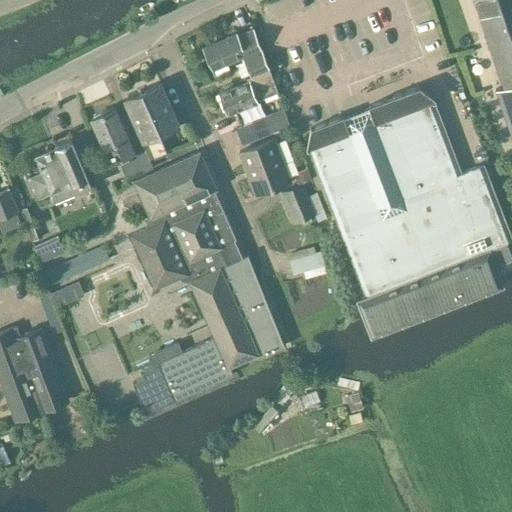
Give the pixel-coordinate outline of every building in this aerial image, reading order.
[(507,0),(475,0),(505,86),(497,89),(511,134),(511,0),(508,1),(507,0)] [(250,75),(269,67),(253,29),(238,35),(237,32),(203,47),(212,68),(242,56),(250,75)] [(257,99),(279,91),(270,69),(248,77),(249,80),(220,92),(229,113),(258,101),(257,99)] [(159,132),(179,123),(161,83),(124,100),(150,158),(167,150),(159,132)] [(495,265),(511,258),(511,257),(506,241),(511,239),(483,163),(460,172),(433,100),(434,100),(434,97),(419,86),(368,105),(369,108),(343,118),(342,115),(310,127),(306,146),(307,148),(309,147),(365,295),(356,298),(370,335),(503,284),(495,265)] [(93,116),(91,117),(104,147),(117,141),(123,155),(135,150),(116,106),(104,111),(102,110),(95,113),(93,116)] [(264,117),(252,122),(258,137),(270,132),(291,124),(285,108),(264,116),(264,117)] [(55,200),(91,186),(72,137),(55,144),(56,146),(35,155),(42,171),(32,176),(40,196),(52,191),(55,200)] [(274,137),(239,150),(256,194),(291,180),(274,137)] [(120,164),(126,176),(142,168),(143,171),(153,166),(145,150),(134,155),(135,157),(120,164)] [(154,223),(132,233),(144,261),(148,270),(155,286),(187,272),(215,335),(182,350),(178,341),(149,354),(153,363),(141,368),(145,376),(132,382),(140,400),(144,408),(146,412),(168,402),(177,398),(232,373),(229,365),(257,352),(259,356),(285,345),(247,253),(242,256),(234,238),(236,237),(200,150),(185,157),(169,164),(135,179),(135,180),(154,223)] [(295,173),(299,183),(312,178),(308,167),(295,173)] [(294,222),(315,214),(303,183),(282,191),(294,222)] [(8,187),(0,190),(0,217),(18,210),(8,187),(9,187),(8,187)] [(57,236),(34,246),(41,263),(64,252),(57,236)] [(102,245),(42,270),(48,283),(108,258),(102,245)] [(291,259),(294,272),(323,263),(320,251),(291,259)] [(78,279),(49,291),(56,306),(84,294),(78,279)] [(0,331),(0,378),(16,419),(68,400),(41,328),(20,336),(16,325),(0,331)] [(348,398),(351,410),(362,406),(359,395),(348,398)] [(54,412),(46,414),(52,430),(59,427),(54,412)] [(49,438),(43,423),(22,431),(28,445),(49,438)]
